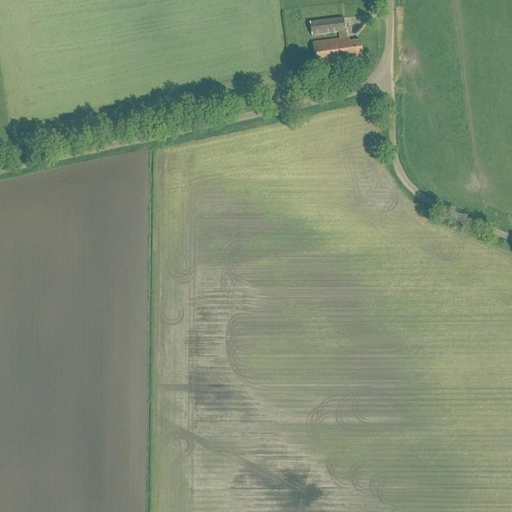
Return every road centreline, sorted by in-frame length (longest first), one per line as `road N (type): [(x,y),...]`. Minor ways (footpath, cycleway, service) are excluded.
road 1 (tertiary): [(0,169),(388,83)]
road 2 (unclassified): [(511,238),(410,185),(392,147),(388,83)]
